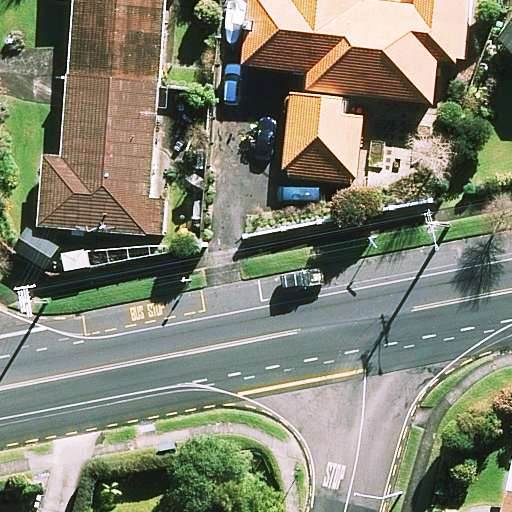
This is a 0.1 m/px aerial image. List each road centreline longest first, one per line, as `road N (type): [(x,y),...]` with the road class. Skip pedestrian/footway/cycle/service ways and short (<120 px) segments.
road 1 (tertiary): [(354,321),(0,389)]
road 2 (residential): [(343,511),(361,430),(364,371),(354,321)]
road 3 (tertiary): [(511,291),(354,321)]
